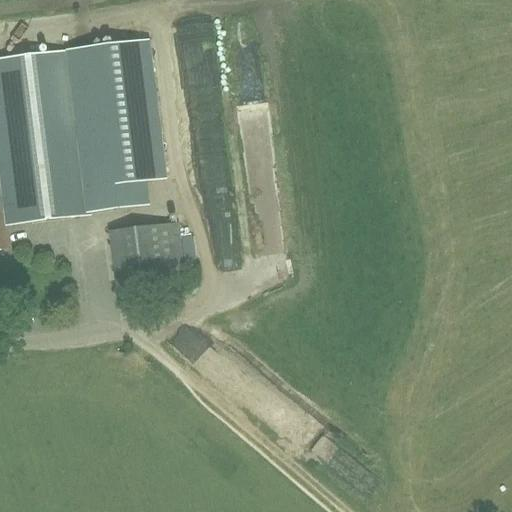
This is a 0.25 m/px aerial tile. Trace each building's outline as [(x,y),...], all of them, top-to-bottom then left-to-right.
[(203,0),(176,0),(177,9),(204,8),(203,0)] [(197,18),(181,17),(179,35),(195,36),(197,18)] [(64,52),(74,127),(0,135),(0,168),(7,226),(90,216),(90,214),(149,206),(147,183),(166,180),(149,41),(64,52)] [(192,184),(225,182),(224,147),(190,148),(192,184)] [(0,250),(9,248),(0,216),(0,250)] [(178,224),(111,232),(119,304),(187,296),(178,224)] [(266,413),(281,396),(222,343),(206,360),(266,413)]
